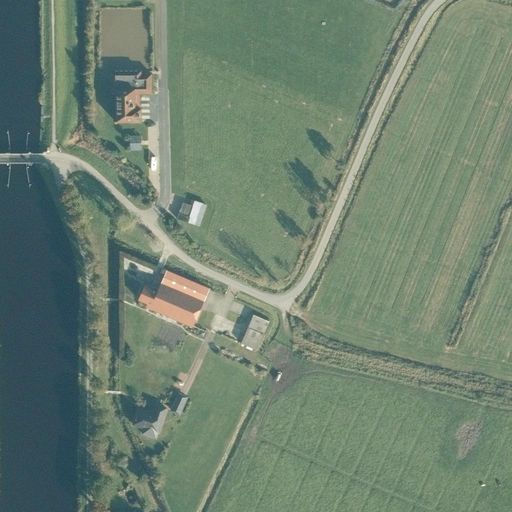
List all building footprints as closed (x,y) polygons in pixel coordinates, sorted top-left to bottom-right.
[(141,70),(112,70),(112,83),(112,92),(116,92),(116,120),(142,120),(142,94),(153,94),(152,73),(141,72),(141,70)] [(129,135),(129,150),(141,150),(141,135),(129,135)] [(195,201),(188,222),(199,226),(207,205),(195,201)] [(161,293),(144,286),(138,299),(150,305),(148,309),(191,328),(189,334),(206,341),(210,331),(194,324),(208,291),(169,274),(161,293)] [(252,312),(238,346),(258,354),(272,320),(252,312)] [(190,398),(178,393),(169,410),(182,416),(190,398)] [(152,413),(137,408),(131,426),(143,430),(142,435),(156,440),(168,408),(156,403),(152,413)]
